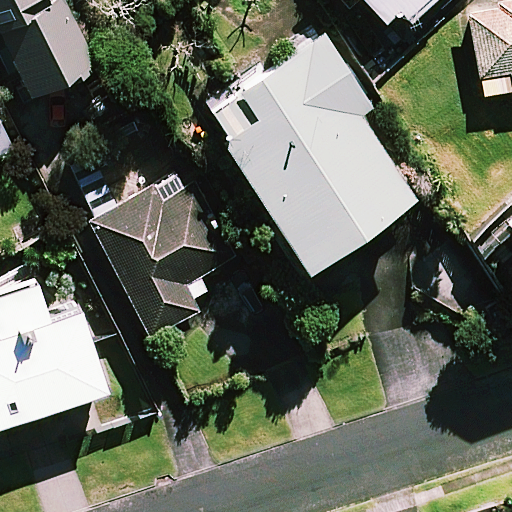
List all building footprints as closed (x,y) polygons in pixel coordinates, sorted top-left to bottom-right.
[(0,0),(0,31),(26,89),(92,59),(65,0),(0,0)] [(367,0),(382,16),(395,4),(406,16),(424,0),(367,0)] [(511,84),(511,0),(478,0),(464,3),(481,91),(511,84)] [(370,107),(320,31),(203,107),(304,262),(410,192),(359,113),(370,107)] [(0,150),(11,144),(0,122),(0,150)] [(118,203),(93,154),(71,165),(96,214),(89,218),(147,331),(209,298),(195,272),(232,253),(187,167),(118,203)] [(47,314),(33,271),(0,282),(0,415),(103,382),(77,304),(47,314)]
